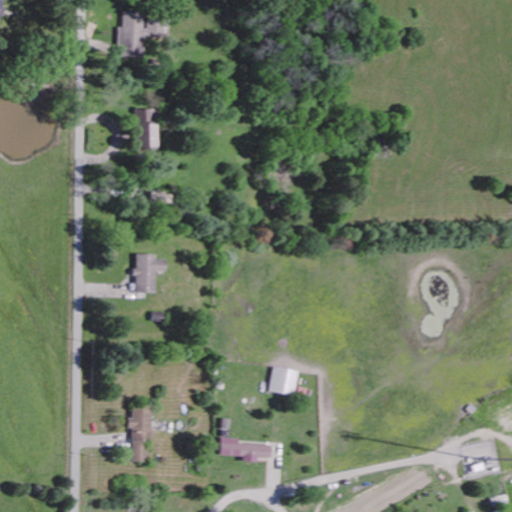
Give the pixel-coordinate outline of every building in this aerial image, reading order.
[(118,56),(144,56),(144,38),(166,38),(167,21),(142,21),(142,12),(122,11),(122,26),(118,26),(118,56)] [(155,108),(136,109),(136,147),(155,147),(155,108)] [(154,272),(165,272),(164,259),(155,259),(155,254),(134,254),(135,293),(155,292),(154,272)] [(299,371),(274,365),(268,391),(293,396),(299,371)] [(152,439),(152,405),(131,405),(131,418),(127,418),(127,428),(131,428),(131,461),(146,461),(146,439),(152,439)] [(237,443),(237,438),(220,437),(219,455),(242,456),(241,461),(257,462),(257,458),(270,458),(270,445),(237,443)]
